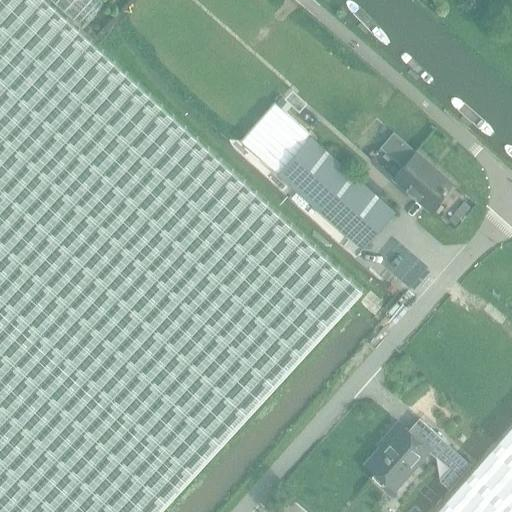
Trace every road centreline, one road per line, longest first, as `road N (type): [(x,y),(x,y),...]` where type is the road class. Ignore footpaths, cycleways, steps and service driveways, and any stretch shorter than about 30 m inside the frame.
road 1 (unclassified): [(238,511),(511,206)]
road 2 (residential): [(511,191),(296,0)]
